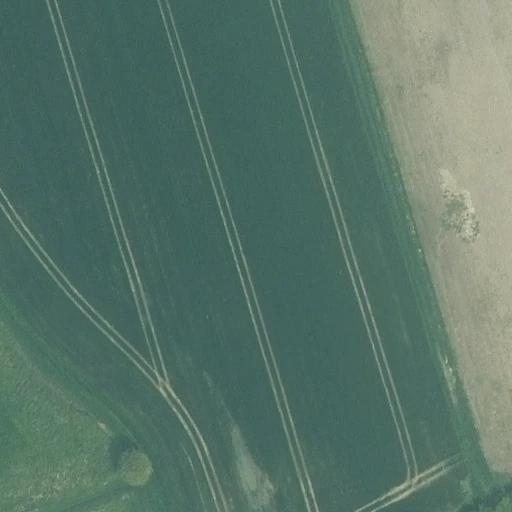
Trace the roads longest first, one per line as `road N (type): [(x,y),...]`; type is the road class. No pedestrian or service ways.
road 1 (track): [(458,511),(487,495),(323,0)]
road 2 (track): [(0,307),(88,399),(132,428),(166,511)]
